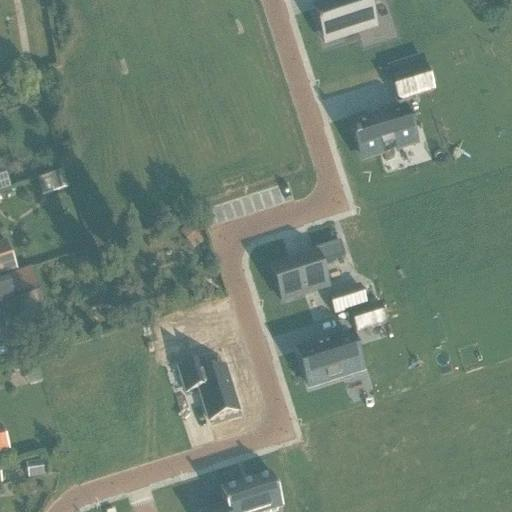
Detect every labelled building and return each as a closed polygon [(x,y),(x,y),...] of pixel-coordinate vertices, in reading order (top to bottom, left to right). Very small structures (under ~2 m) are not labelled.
[(338,0),(338,1),(314,9),(318,24),(316,25),(318,30),(320,29),(323,38),(341,32),(343,38),(374,28),(367,4),(379,0),(338,0)] [(425,68),(390,79),(398,102),(432,91),(425,68)] [(413,141),(403,109),(351,126),(355,138),(353,139),(355,144),(356,144),(361,157),(381,151),(382,152),(393,149),(393,147),(413,141)] [(4,171),(0,172),(0,191),(10,189),(4,171)] [(67,188),(63,176),(53,179),(57,192),(67,188)] [(190,225),(179,233),(192,250),(203,242),(190,225)] [(7,241),(0,243),(0,277),(17,272),(7,241)] [(344,259),(339,243),(314,251),(315,255),(271,269),(282,303),(327,289),(320,266),(344,259)] [(0,300),(14,296),(8,278),(0,280),(0,300)] [(361,372),(349,336),(297,353),(309,389),(361,372)] [(39,374),(35,359),(23,363),(28,378),(39,374)] [(206,375),(202,363),(179,370),(186,394),(199,390),(210,423),(237,414),(223,369),(206,375)] [(2,428),(0,428),(0,452),(8,450),(2,428)] [(44,477),(42,462),(26,464),(28,479),(44,477)] [(224,507),(208,511),(264,511),(282,507),(272,475),(219,492),(224,507)]
